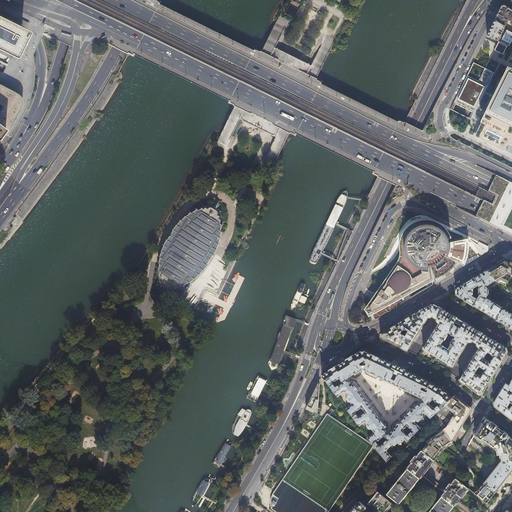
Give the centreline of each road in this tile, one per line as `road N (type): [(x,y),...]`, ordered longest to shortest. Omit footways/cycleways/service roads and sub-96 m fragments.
road 1 (primary): [(332,324),(341,286),(488,0)]
road 2 (primary): [(474,0),(319,322)]
road 3 (trunk): [(113,28),(427,184)]
road 4 (trunk): [(431,154),(145,11)]
road 5 (primary): [(0,218),(97,83),(142,0)]
road 6 (primary): [(7,0),(66,20),(77,37),(63,94),(0,193)]
road 7 (residential): [(346,328),(352,292),(397,206),(419,206),(506,248)]
road 8 (residential): [(511,170),(445,135),(439,121),(499,0)]
road 9 (residential): [(372,338),(483,406)]
road 10 (motorway): [(6,0),(28,17),(39,43),(39,109)]
